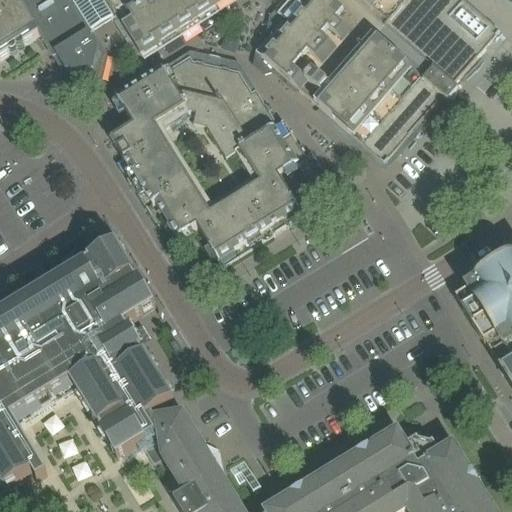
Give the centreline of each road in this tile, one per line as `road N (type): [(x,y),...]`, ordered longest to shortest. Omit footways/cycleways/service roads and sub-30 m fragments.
road 1 (tertiary): [(417,285),(270,377),(237,383),(217,369),(108,191)]
road 2 (residential): [(511,438),(417,285)]
road 3 (tertiary): [(108,191),(64,128),(0,102)]
road 4 (residential): [(0,276),(108,191)]
